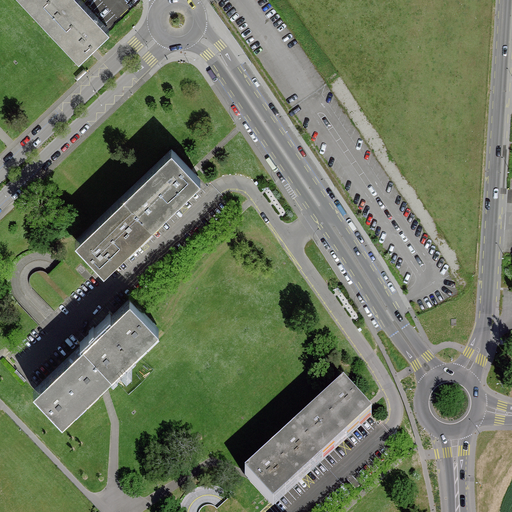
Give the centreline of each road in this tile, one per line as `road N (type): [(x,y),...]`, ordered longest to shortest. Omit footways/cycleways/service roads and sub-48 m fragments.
road 1 (secondary): [(197,35),(224,61),(435,378)]
road 2 (secondary): [(465,376),(486,310),(505,0)]
road 3 (residential): [(0,199),(172,43)]
road 4 (residential): [(155,22),(0,175)]
